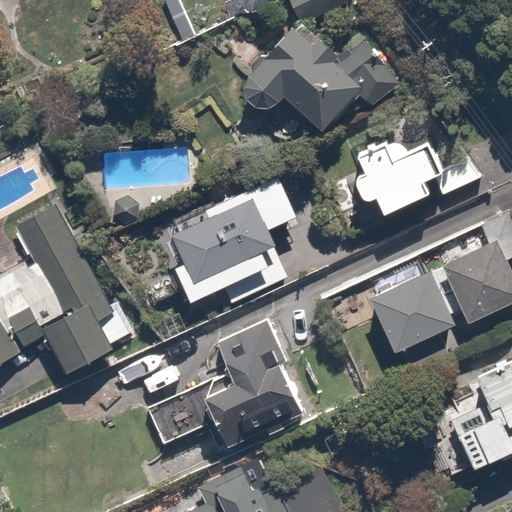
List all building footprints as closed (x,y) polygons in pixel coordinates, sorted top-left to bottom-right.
[(220,0),(230,24),(294,1),(302,23),(355,3),(354,0),(220,0)] [(289,118),(301,103),(338,134),(391,70),(357,42),(348,54),(312,24),(256,91),(289,118)] [(401,133),(361,154),(362,155),(371,178),(370,178),(369,179),(368,180),(367,181),(367,183),(366,184),(366,185),(365,186),(365,187),(365,189),(365,190),(365,191),(365,193),(365,194),(365,195),(366,196),(366,197),(367,199),(368,200),(368,201),(369,202),(370,203),(371,203),(372,204),(373,205),(375,205),(376,206),(377,206),(378,206),(380,207),(381,207),(382,207),(383,206),(385,206),(386,206),(394,222),(437,200),(427,181),(446,171),(432,144),(411,154),(401,133)] [(221,222),(189,234),(199,261),(186,266),(202,306),(231,295),(235,303),(331,264),(298,181),(218,213),(221,222)] [(71,388),(129,355),(111,323),(119,319),(54,204),(23,222),(48,260),(33,267),(31,262),(2,275),(6,282),(0,285),(0,409),(63,374),(71,388)] [(446,264),(476,325),(511,307),(511,245),(507,234),(446,264)] [(476,325),(446,264),(380,297),(410,358),(476,325)] [(279,322),(224,342),(239,383),(211,393),(231,446),(313,416),(279,322)] [(511,361),(490,373),(502,397),(459,419),(492,482),(511,471),(511,361)] [(145,397),(135,381),(103,400),(113,417),(145,397)] [(298,511),(280,467),(226,490),(235,511),(298,511)]
